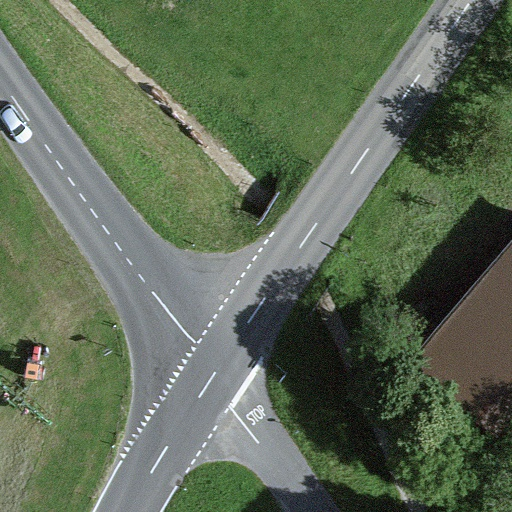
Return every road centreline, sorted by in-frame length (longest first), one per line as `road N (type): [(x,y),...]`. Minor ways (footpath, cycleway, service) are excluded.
road 1 (tertiary): [(472,0),(210,373)]
road 2 (tertiary): [(0,66),(210,373)]
road 3 (unclassified): [(210,373),(319,511)]
road 4 (tertiary): [(210,373),(128,511)]
